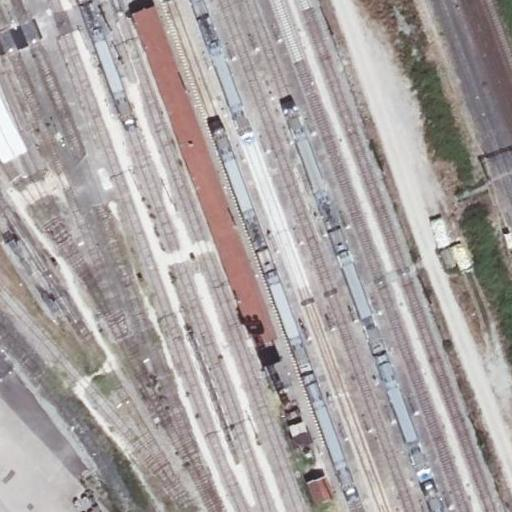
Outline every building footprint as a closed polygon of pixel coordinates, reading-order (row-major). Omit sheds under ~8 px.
[(217,242),(255,345),(277,337),(155,6),(132,15),(217,242)] [(0,159),(2,164),(27,151),(2,100),(0,95),(0,159)] [(463,238),(448,239),(449,264),(465,263),(463,238)] [(264,366),(273,392),(292,385),(283,360),(264,366)] [(309,480),(318,506),(337,500),(328,473),(309,480)]
